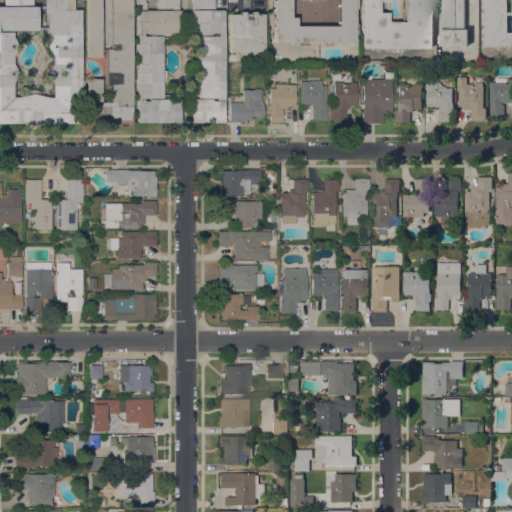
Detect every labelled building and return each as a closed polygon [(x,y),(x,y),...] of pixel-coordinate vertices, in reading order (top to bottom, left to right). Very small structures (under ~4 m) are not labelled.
[(0,123),(0,7),(3,7),(3,0),(73,0),(73,10),(81,10),(81,119),(79,119),(79,123),(0,123)] [(132,0),(132,124),(86,124),(86,115),(87,115),(87,79),(101,79),(101,102),(110,102),(110,86),(106,86),(106,49),(110,49),(110,0),(101,0),(101,57),(87,57),(87,0),(132,0)] [(215,0),(215,10),(223,10),(223,33),(224,33),(224,101),(224,122),(191,122),(191,121),(179,121),(179,122),(137,122),(135,0),(215,0)] [(296,43),(273,43),(273,26),(270,26),(270,16),(272,16),(272,0),(355,0),(355,9),(353,9),(353,24),(355,23),(355,35),(353,35),(353,42),(332,42),(333,45),(322,45),(322,43),(307,43),(307,45),(296,45),(296,43)] [(360,48),(360,0),(434,0),(434,48),(360,48)] [(442,46),(441,37),(440,37),(439,0),(464,0),(465,29),(469,29),(469,45),(442,46)] [(511,46),(482,47),(482,37),(486,37),(486,33),(482,33),(482,12),(485,12),(485,8),(482,8),(482,0),(511,0),(511,46)] [(263,52),(254,52),(254,55),(249,55),(249,53),(243,53),(243,55),(239,55),(239,52),(230,52),(229,15),(239,15),(239,12),(243,12),(243,14),(249,14),(249,11),(254,11),(254,14),(263,14),(263,52)] [(483,107),(485,107),(486,120),(471,121),(471,109),(462,110),(462,106),(459,106),(458,91),(457,91),(456,77),(466,77),(466,84),(473,84),(473,83),(482,82),(483,107)] [(496,82),(496,78),(506,78),(506,79),(511,79),(511,102),(504,102),(504,117),(489,117),(489,82),(496,82)] [(362,79),(391,79),(391,113),(383,113),(383,123),(362,123),(362,79)] [(320,81),(320,85),(326,85),(327,119),(312,119),(311,107),(314,107),(314,105),(309,105),(309,104),(299,104),(299,81),(320,81)] [(357,106),(349,106),(349,108),(345,108),(345,120),(330,120),(330,104),(333,104),(333,81),(342,81),(342,83),(349,83),(349,82),(357,82),(357,106)] [(282,107),(283,122),(269,122),(269,113),(268,113),(268,104),(269,104),(269,88),(275,88),(275,84),(285,84),(285,85),(295,85),(295,90),(295,107),(282,107)] [(398,84),(408,84),(408,86),(415,86),(415,85),(421,85),(421,108),(413,108),(413,112),(410,112),(410,122),(395,122),(395,110),(398,110),(398,84)] [(452,104),(453,104),(453,112),(452,112),(452,122),(439,122),(439,106),(426,106),(426,91),(426,85),(436,85),(436,84),(446,84),(446,88),(452,88),(452,104)] [(243,102),(243,89),(260,89),(260,99),(263,106),(264,116),(262,116),(262,117),(257,117),(257,116),(250,116),(250,122),(229,122),(229,103),(243,102)] [(238,171),(238,170),(248,170),(248,169),(260,169),(260,184),(249,184),(249,194),(242,194),(242,197),(237,197),(237,196),(219,196),(219,176),(221,176),(221,171),(238,171)] [(127,170),(136,170),(136,171),(153,171),(153,176),(156,176),(156,184),(155,184),(155,196),(132,197),(132,189),(127,189),(127,184),(116,184),(116,181),(105,181),(105,170),(127,170)] [(511,224),(495,224),(496,187),(499,187),(499,184),(507,184),(508,173),(511,173),(511,224)] [(465,228),(465,193),(465,191),(471,191),(471,186),(477,186),(477,177),(491,177),(492,190),(489,190),(489,221),(489,225),(484,225),(480,227),(465,228)] [(366,225),(346,225),(346,216),(341,216),(341,192),(345,192),(345,189),(354,189),(354,178),(369,178),(369,192),(366,192),(366,225)] [(396,216),(398,216),(398,225),(392,225),(391,227),(372,227),(372,193),(380,193),(380,190),(384,190),(384,178),(399,179),(399,192),(397,192),(396,216)] [(428,178),(429,216),(403,217),(402,195),(411,194),(411,193),(415,193),(415,179),(428,178)] [(24,203),(24,180),(40,179),(40,200),(51,199),(51,229),(30,230),(30,203),(24,203)] [(82,202),(76,202),(76,230),(55,230),(55,199),(66,199),(66,179),(82,179),(82,202)] [(304,215),(303,215),(303,220),(287,220),(287,224),(281,224),(281,215),(280,215),(280,193),(288,193),(288,190),(292,190),(292,179),(307,179),(307,192),(304,192),(304,215)] [(327,222),(327,225),(312,225),(312,216),(311,216),(311,192),(320,193),(320,190),(323,190),(323,179),(338,179),(338,191),(335,191),(335,222),(327,222)] [(449,225),(441,225),(441,216),(435,216),(434,195),(444,195),(443,190),(446,190),(446,180),(460,179),(461,191),(458,191),(458,195),(457,195),(458,216),(449,216),(449,225)] [(0,222),(0,182),(1,182),(1,195),(6,195),(6,192),(5,192),(5,189),(20,189),(20,222),(0,222)] [(114,185),(126,185),(126,196),(114,196),(114,185)] [(141,203),(141,200),(156,200),(156,215),(143,215),(143,224),(140,224),(140,228),(105,228),(105,229),(100,229),(100,220),(104,220),(104,209),(99,209),(99,201),(107,201),(107,203),(141,203)] [(261,219),(256,219),(256,227),(233,228),(233,213),(219,214),(218,202),(227,201),(227,200),(237,200),(237,202),(261,201),(261,219)] [(155,231),(155,246),(144,246),(144,244),(141,244),(141,249),(140,249),(140,259),(116,259),(116,250),(109,250),(109,238),(121,238),(121,231),(155,231)] [(270,231),(270,241),(259,241),(259,246),(267,246),(267,259),(233,258),(233,248),(232,248),(232,244),(231,244),(231,246),(218,246),(218,231),(270,231)] [(21,276),(7,276),(7,262),(10,262),(10,257),(21,257),(21,276)] [(341,278),(342,278),(342,269),(350,269),(350,261),(360,261),(360,269),(368,269),(368,295),(356,295),(356,296),(354,296),(354,298),(356,298),(356,311),(341,311),(341,278)] [(50,262),(50,269),(51,269),(51,298),(40,298),(40,310),(24,310),(24,297),(26,297),(26,294),(25,294),(25,262),(50,262)] [(109,285),(104,285),(104,274),(109,274),(109,273),(111,273),(111,269),(117,269),(117,265),(120,265),(143,264),(143,262),(156,262),(156,277),(145,277),(145,289),(109,289),(109,285)] [(256,265),(256,273),(263,273),(263,285),(256,285),(256,289),(232,289),(232,281),(229,281),(229,277),(218,277),(218,262),(231,262),(231,265),(256,265)] [(373,266),(379,266),(379,262),(389,262),(389,266),(400,266),(400,301),(398,301),(397,302),(394,302),(393,300),(392,300),(387,300),(387,311),(372,311),(373,266)] [(437,262),(460,262),(460,299),(448,298),(448,310),(434,310),(434,298),(436,298),(437,262)] [(66,311),(66,301),(55,301),(55,263),(69,263),(69,269),(82,269),(82,294),(81,294),(81,297),(82,297),(82,311),(66,311)] [(465,310),(465,298),(467,298),(467,292),(468,292),(468,282),(467,282),(467,277),(468,277),(468,273),(476,273),(476,264),(486,264),(486,273),(491,273),(491,291),(493,291),(493,295),(491,295),(491,296),(483,296),(483,299),(480,299),(480,310),(465,310)] [(495,294),(497,294),(496,274),(506,274),(506,266),(511,266),(511,297),(510,297),(510,309),(496,309),(495,294)] [(306,268),(306,300),(298,300),(298,303),(295,303),(295,313),(280,313),(280,301),(283,301),(283,268),(306,268)] [(337,291),(338,291),(338,301),(337,301),(337,311),(324,311),(324,306),(323,306),(323,302),(324,302),(324,299),(325,299),(325,296),(324,296),(324,295),(312,295),(312,279),(311,279),(311,272),(319,272),(319,268),(337,268),(337,291)] [(404,271),(430,271),(430,294),(431,294),(431,301),(429,301),(429,311),(416,311),(416,296),(413,296),(413,295),(404,295),(404,271)] [(0,272),(1,272),(1,278),(3,278),(3,282),(11,282),(11,294),(22,294),(22,308),(0,308),(0,272)] [(88,277),(96,277),(96,288),(88,289),(88,277)] [(242,293),(242,295),(249,295),(249,303),(241,303),(241,304),(239,304),(239,310),(246,310),(246,306),(258,306),(258,320),(221,319),(221,314),(219,314),(219,293),(242,293)] [(133,319),(133,320),(103,320),(103,295),(130,295),(130,294),(155,294),(155,307),(156,307),(156,313),(153,313),(153,319),(133,319)] [(337,363),(354,363),(354,380),(357,380),(357,395),(335,394),(335,387),(331,387),(331,375),(301,375),(301,360),(337,360),(337,361),(337,363)] [(69,377),(45,376),(45,394),(21,393),(21,395),(15,395),(15,377),(22,378),(22,362),(39,362),(39,361),(70,362),(69,377)] [(422,375),(423,375),(423,362),(449,362),(449,361),(463,361),(463,379),(456,379),(456,386),(450,386),(450,391),(446,391),(446,394),(421,394),(422,375)] [(236,365),(236,364),(250,364),(250,387),(247,387),(247,393),(228,393),(228,394),(219,394),(219,379),(226,379),(226,373),(224,373),(224,366),(225,366),(225,365),(236,365)] [(266,364),(282,364),(282,378),(266,378),(266,364)] [(102,365),(102,379),(89,379),(89,365),(102,365)] [(151,365),(151,374),(149,374),(149,382),(152,382),(152,391),(123,391),(123,381),(119,382),(119,365),(151,365)] [(117,398),(91,399),(92,431),(106,431),(105,413),(117,413),(117,398)] [(63,431),(36,431),(36,413),(30,413),(17,413),(17,408),(14,408),(14,399),(30,399),(30,400),(39,399),(39,401),(63,400),(63,431)] [(151,411),(152,411),(152,431),(139,431),(139,421),(125,421),(125,399),(151,399),(151,411)] [(249,399),(249,426),(244,426),(243,427),(224,427),(224,428),(220,428),(220,427),(218,427),(218,416),(220,416),(220,399),(249,399)] [(341,431),(322,431),(317,431),(317,423),(316,423),(316,402),(332,402),(332,399),(356,399),(356,413),(345,413),(345,411),(339,410),(339,416),(341,416),(341,431)] [(423,418),(422,418),(422,399),(460,399),(460,416),(448,415),(448,427),(423,427),(423,418)] [(273,417),(288,417),(288,434),(273,434),(273,417)] [(478,421),(478,422),(483,422),(483,432),(478,432),(478,433),(465,433),(465,421),(478,421)] [(85,435),(101,435),(101,448),(86,448),(85,435)] [(352,435),(352,456),(357,456),(357,466),(326,466),(326,464),(319,459),(320,445),(315,445),(315,436),(352,435)] [(433,468),(434,455),(436,455),(436,452),(434,452),(434,451),(425,451),(424,452),(422,452),(422,435),(434,436),(434,437),(439,437),(439,440),(457,440),(457,448),(462,448),(462,457),(462,469),(433,468)] [(152,436),(152,446),(154,446),(154,462),(123,462),(123,453),(127,453),(127,436),(152,436)] [(247,436),(247,444),(252,444),(252,458),(247,458),(247,465),(223,464),(223,458),(222,458),(222,446),(219,446),(219,436),(247,436)] [(57,457),(53,457),(53,465),(34,466),(34,467),(29,467),(29,468),(23,469),(23,467),(17,467),(17,454),(33,454),(33,440),(57,439),(57,457)] [(313,460),(309,460),(309,471),(294,471),(295,459),(288,459),(288,449),(313,449),(313,460)] [(511,471),(502,471),(502,463),(499,463),(499,459),(502,459),(502,457),(511,457),(511,471)] [(89,458),(107,458),(107,470),(89,470),(89,458)] [(282,458),(282,470),(268,471),(268,458),(282,458)] [(511,477),(507,477),(507,481),(492,480),(492,471),(502,471),(511,471),(511,477)] [(27,506),(27,489),(18,489),(18,473),(26,473),(26,474),(54,473),(54,496),(51,496),(51,505),(27,506)] [(151,491),(153,491),(153,506),(139,506),(139,495),(118,495),(117,474),(151,473),(151,491)] [(256,473),(256,475),(258,475),(258,484),(265,484),(265,496),(260,496),(260,498),(255,498),(255,505),(225,505),(225,496),(236,496),(236,487),(219,487),(219,473),(256,473)] [(356,473),(356,491),(352,492),(352,502),(332,502),(332,490),(330,490),(330,481),(335,481),(335,473),(356,473)] [(451,473),(451,482),(452,482),(452,495),(446,495),(446,502),(428,502),(428,503),(422,503),(421,490),(423,490),(423,473),(451,473)] [(290,479),(293,479),(293,474),(303,474),(304,505),(290,505),(290,479)] [(476,495),(476,508),(463,508),(462,495),(476,495)] [(313,496),(313,506),(304,506),(304,496),(313,496)]
